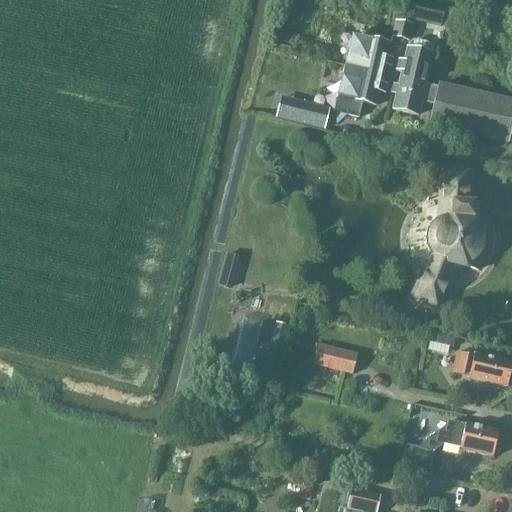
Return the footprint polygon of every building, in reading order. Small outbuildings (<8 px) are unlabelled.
[(413,25),(416,11),(407,9),(403,23),(413,25)] [(399,41),(403,24),(394,22),(390,39),(399,41)] [(411,26),(403,24),(399,41),(408,42),(411,26)] [(383,73),(384,68),(390,70),(392,60),(386,59),(389,45),(363,39),(363,40),(347,36),(341,58),(339,57),(337,66),(343,68),(347,69),(348,65),(357,67),(383,73)] [(400,76),(399,82),(423,88),(424,86),(429,62),(435,63),(438,50),(423,47),(421,56),(406,52),(403,63),(397,62),(394,74),(400,76)] [(380,85),(383,73),(357,67),(348,65),(347,69),(343,68),(332,114),(356,120),(360,102),(375,106),(378,93),(384,95),(386,86),(380,85)] [(437,89),(424,86),(423,88),(399,82),(398,87),(392,86),(390,95),(396,96),(392,112),(416,118),(420,104),(433,106),(428,127),(507,146),(511,124),(511,103),(437,87),(437,89)] [(428,259),(434,261),(430,270),(425,268),(411,301),(436,312),(450,279),(445,277),(451,265),(476,271),(487,226),(469,222),(470,220),(472,221),(473,205),(467,204),(469,171),(442,170),(439,206),(446,206),(445,216),(439,215),(437,225),(432,230),(429,236),(429,243),(431,250),(428,259)] [(241,310),(235,362),(255,365),(261,313),(241,310)] [(454,338),(430,332),(427,342),(451,348),(454,338)] [(350,375),(355,355),(317,346),(312,365),(350,375)] [(506,389),(511,365),(464,355),(464,356),(454,354),(450,375),(460,377),(461,375),(467,376),(466,380),(506,389)] [(490,458),(496,434),(463,426),(463,427),(445,423),(445,426),(417,446),(417,449),(403,446),(398,469),(426,476),(431,452),(440,445),(457,449),(457,451),(490,458)] [(313,481),(300,478),(296,499),(309,502),(313,481)] [(358,511),(375,511),(377,502),(348,496),(345,509),(358,511)]
